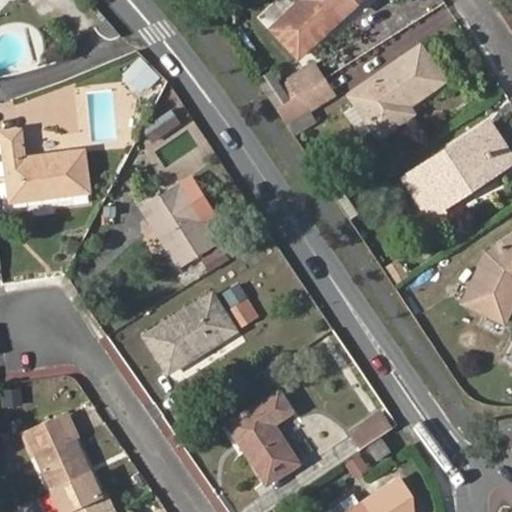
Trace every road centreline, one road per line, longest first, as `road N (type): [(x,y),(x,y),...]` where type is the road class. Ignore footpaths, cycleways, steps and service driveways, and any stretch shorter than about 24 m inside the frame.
road 1 (tertiary): [(481,483),(445,444),(197,83),(128,0)]
road 2 (residential): [(35,322),(80,347),(197,511)]
road 3 (residential): [(0,89),(128,44)]
